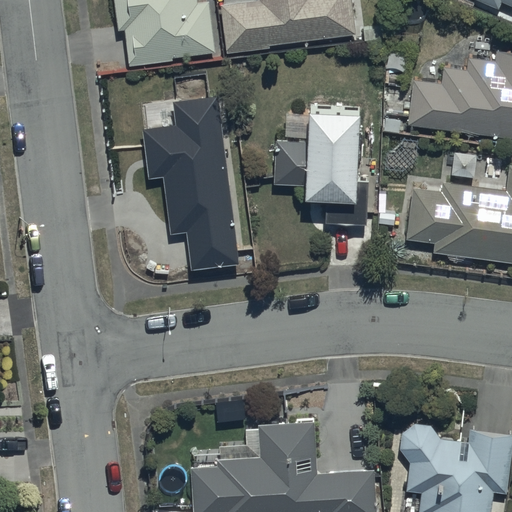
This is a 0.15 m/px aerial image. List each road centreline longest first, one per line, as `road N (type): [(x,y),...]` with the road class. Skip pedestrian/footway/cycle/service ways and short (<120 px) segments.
road 1 (residential): [(73,355),(358,321),(511,331)]
road 2 (residential): [(27,0),(73,355)]
road 3 (residential): [(73,355),(91,511)]
